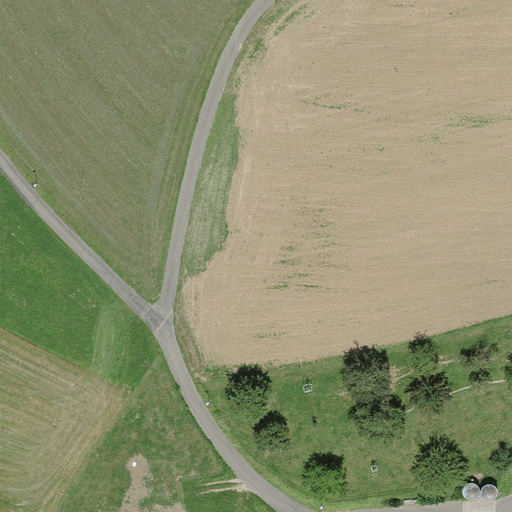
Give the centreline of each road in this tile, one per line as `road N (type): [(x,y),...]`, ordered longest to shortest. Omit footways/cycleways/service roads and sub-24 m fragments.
road 1 (residential): [(294,511),(198,410),(163,328),(18,191),(0,162)]
road 2 (track): [(163,328),(213,90),(261,0)]
